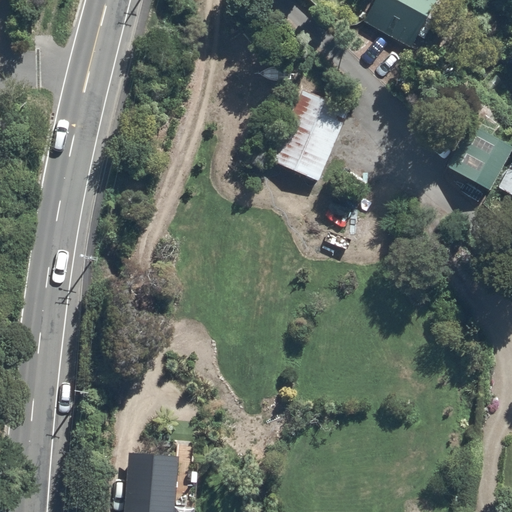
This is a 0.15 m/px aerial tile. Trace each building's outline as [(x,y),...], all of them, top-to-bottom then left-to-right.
[(378,0),(365,26),(419,56),(449,0),(378,0)] [(270,162),(320,182),(348,115),(299,94),(270,162)] [(489,192),(511,152),(511,149),(472,126),(447,169),(489,192)] [(298,252),(285,251),(280,306),(293,307),(298,252)] [(288,311),(263,309),(257,378),(282,380),(288,311)] [(377,439),(380,398),(356,397),(353,437),(377,439)] [(179,469),(180,459),(126,456),(122,511),(193,511),(196,470),(179,469)]
